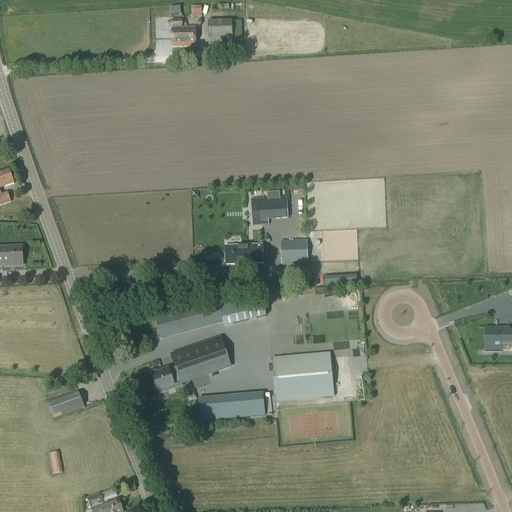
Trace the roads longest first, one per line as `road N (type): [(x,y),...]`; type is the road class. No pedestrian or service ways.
road 1 (unclassified): [(157,511),(0,85)]
road 2 (residential): [(507,511),(428,324)]
